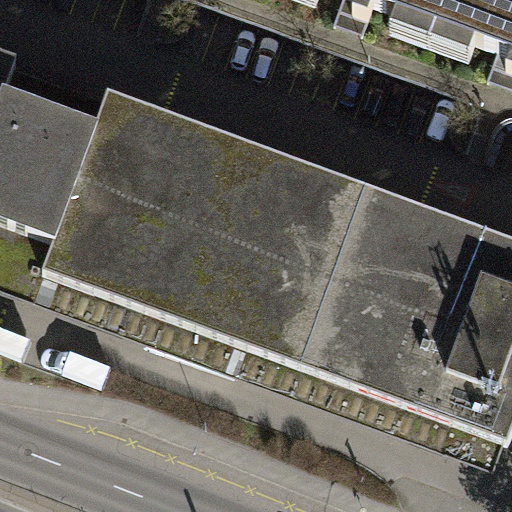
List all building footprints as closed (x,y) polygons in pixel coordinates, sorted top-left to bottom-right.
[(439,0),(340,0),(428,32),(439,0)] [(511,0),(439,0),(428,32),(511,63),(511,0)] [(0,65),(0,92),(9,69),(0,65)] [(87,135),(44,251),(33,280),(499,450),(511,414),(511,252),(99,102),(87,135)] [(87,135),(0,103),(0,255),(11,260),(17,241),(44,251),(87,135)]
